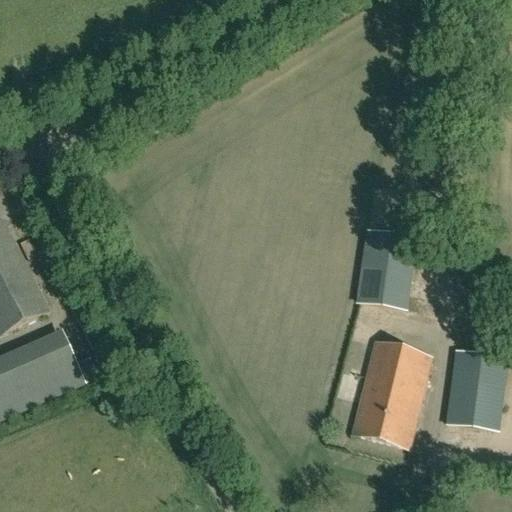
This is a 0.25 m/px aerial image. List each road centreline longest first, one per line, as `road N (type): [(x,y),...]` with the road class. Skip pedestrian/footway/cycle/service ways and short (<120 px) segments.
road 1 (unclassified): [(235,511),(180,425),(37,154)]
road 2 (unclassified): [(37,154),(298,0)]
